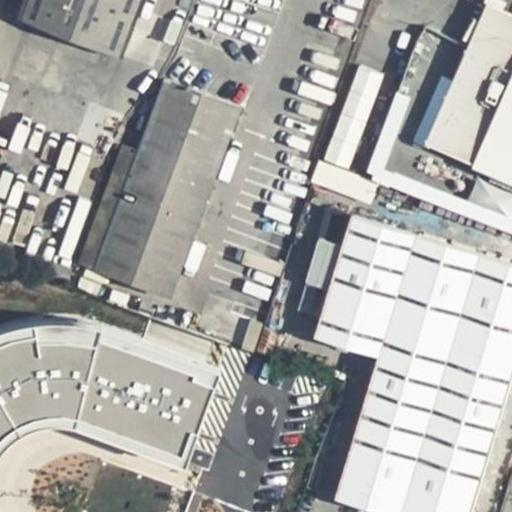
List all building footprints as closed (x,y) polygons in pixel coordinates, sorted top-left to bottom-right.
[(23,0),(18,16),(122,56),(142,0),(23,0)] [(477,170),(511,185),(511,14),(490,5),(430,146),(478,167),(477,170)] [(348,169),(384,73),(359,64),(323,160),(348,169)] [(168,78),(98,269),(172,296),(242,105),(168,78)] [(386,185),(323,161),(315,181),(379,204),(386,185)] [(474,511),(511,385),(511,262),(354,213),(318,334),(380,354),(338,496),(389,511),(474,511)] [(322,310),(344,238),(322,232),(301,304),(322,310)] [(70,329),(103,334),(219,375),(222,367),(106,326),(71,322),(41,322),(19,326),(0,330),(0,457),(10,445),(26,432),(40,426),(55,423),(67,423),(82,425),(189,464),(192,454),(76,413),(66,412),(48,413),(34,417),(21,423),(9,431),(0,440),(0,341),(12,336),(41,330),(70,329)] [(76,413),(192,454),(219,375),(103,334),(70,329),(41,330),(12,336),(0,341),(0,440),(9,431),(21,423),(34,417),(48,413),(66,412),(76,413)]
